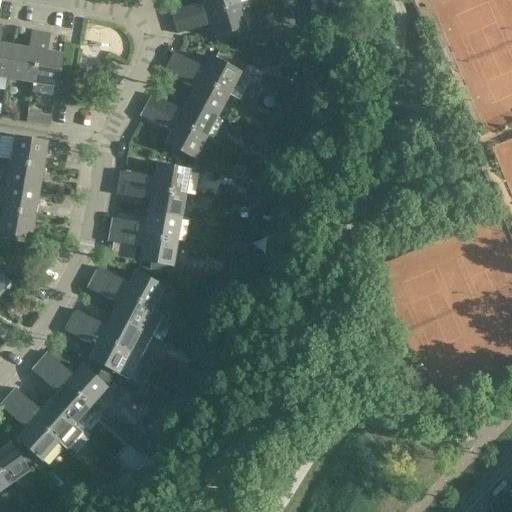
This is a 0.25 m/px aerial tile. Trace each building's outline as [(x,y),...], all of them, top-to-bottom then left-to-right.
[(239,4),(238,0),(204,0),(205,2),(172,12),(175,23),(239,4)] [(215,37),(246,28),(239,4),(175,23),(179,34),(211,25),(215,37)] [(0,43),(0,38),(2,26),(0,25),(0,77),(8,79),(13,46),(0,43)] [(310,26),(311,39),(326,39),(326,26),(310,26)] [(8,79),(32,83),(40,32),(31,31),(28,48),(13,46),(8,79)] [(50,34),(40,32),(32,83),(57,87),(62,54),(47,52),(50,34)] [(175,53),(169,63),(228,95),(238,100),(250,79),(211,57),(205,69),(175,53)] [(238,100),(228,95),(169,63),(163,74),(193,90),(187,100),(217,116),(228,96),(238,101),(238,100)] [(206,137),(217,116),(187,100),(182,111),(152,95),(147,105),(206,137)] [(206,137),(147,105),(141,116),(171,132),(164,143),(194,159),(206,137)] [(51,116),(37,113),(35,125),(48,127),(51,116)] [(47,144),(14,138),(10,162),(43,168),(47,144)] [(39,191),(43,168),(10,162),(6,186),(39,191)] [(154,178),(120,171),(118,183),(184,195),(189,170),(156,164),(154,178)] [(150,201),(148,213),(180,219),(184,195),(118,183),(116,195),(150,201)] [(6,186),(2,209),(35,215),(39,191),(6,186)] [(276,210),(287,213),(289,201),(278,199),(276,210)] [(0,234),(31,239),(35,215),(2,209),(0,220),(0,234)] [(112,219),(110,230),(176,242),(180,219),(148,213),(145,225),(112,219)] [(176,242),(110,230),(108,242),(141,248),(139,261),(149,263),(148,270),(175,274),(174,279),(180,280),(182,268),(172,266),(176,242)] [(243,254),(243,253),(244,251),(245,244),(245,243),(232,242),(231,251),(243,254)] [(134,271),(127,283),(98,267),(92,277),(151,310),(163,287),(134,271)] [(0,275),(0,294),(9,283),(0,275)] [(151,310),(92,277),(86,288),(116,304),(110,315),(150,336),(162,315),(151,310)] [(110,315),(105,326),(75,310),(69,320),(128,352),(139,358),(150,336),(110,315)] [(128,352),(69,320),(63,331),(93,347),(87,358),(103,367),(99,372),(109,380),(114,373),(127,380),(139,358),(128,352)] [(47,352),(39,361),(89,406),(105,388),(81,366),(72,375),(50,355),(47,352)] [(213,355),(207,366),(214,370),(220,359),(213,355)] [(89,406),(39,361),(31,370),(57,392),(48,402),(72,424),(89,406)] [(56,442),(72,424),(48,402),(40,411),(17,391),(14,388),(6,397),(56,442)] [(56,442),(6,397),(0,403),(0,408),(24,429),(15,438),(40,460),(56,442)] [(179,424),(186,414),(172,405),(166,414),(179,424)] [(159,449),(148,440),(140,449),(151,459),(159,449)] [(0,448),(0,472),(8,483),(28,469),(9,442),(0,448)] [(117,484),(110,491),(122,502),(129,494),(117,484)]
